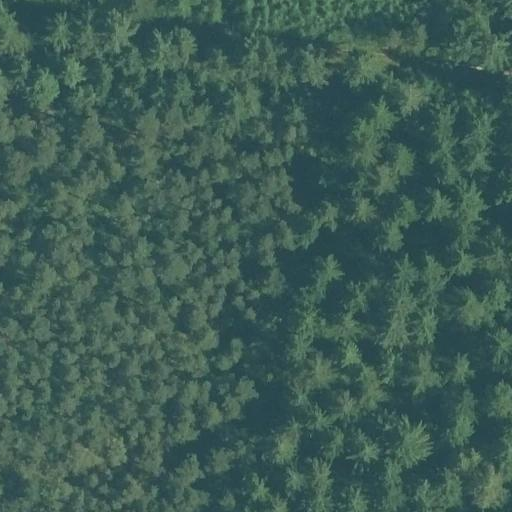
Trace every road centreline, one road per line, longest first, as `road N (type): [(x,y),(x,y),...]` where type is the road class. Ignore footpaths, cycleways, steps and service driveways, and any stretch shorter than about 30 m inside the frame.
road 1 (track): [(511,82),(0,8)]
road 2 (track): [(243,413),(337,58)]
road 3 (track): [(0,456),(34,470),(163,436)]
